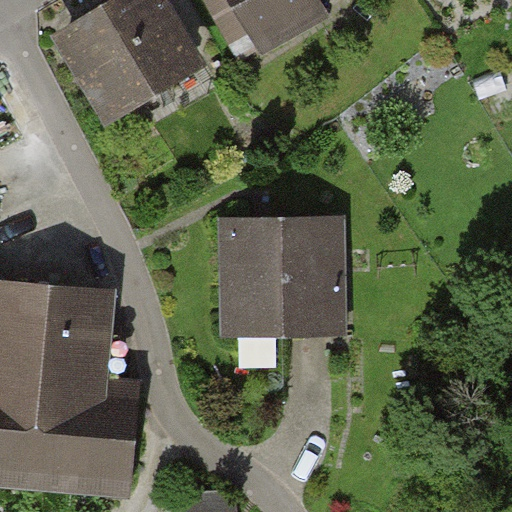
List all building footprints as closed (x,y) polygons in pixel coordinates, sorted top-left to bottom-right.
[(111,110),(193,61),(155,0),(134,0),(115,12),(109,3),(88,16),(94,25),(68,40),(111,110)] [(319,0),(206,0),(240,59),(325,10),(319,0)] [(282,330),(339,328),(336,225),(231,228),(233,316),(281,315),(282,330)] [(107,400),(115,295),(0,285),(0,481),(129,492),(136,403),(107,400)] [(239,511),(239,494),(180,497),(180,511),(239,511)]
